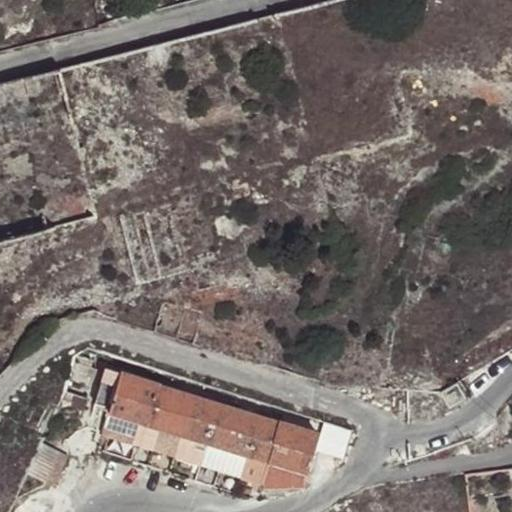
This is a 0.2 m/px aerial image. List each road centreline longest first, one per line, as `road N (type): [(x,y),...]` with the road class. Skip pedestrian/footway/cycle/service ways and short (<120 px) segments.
road 1 (unclassified): [(373,445),(374,428),(362,412),(342,404),(80,332),(57,338),(0,408)]
road 2 (unclassified): [(0,66),(260,0)]
road 3 (residential): [(511,458),(355,475)]
road 4 (residential): [(89,511),(123,501),(242,511)]
